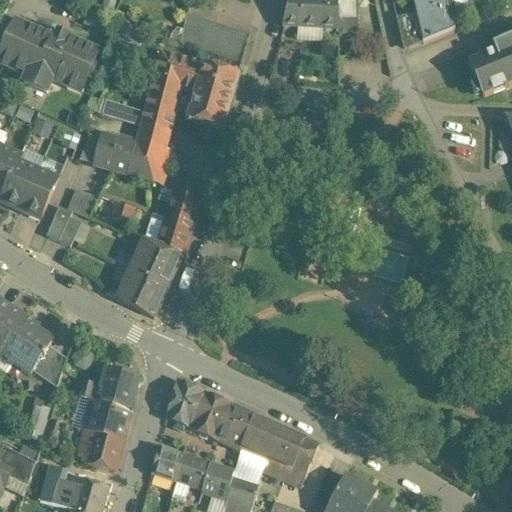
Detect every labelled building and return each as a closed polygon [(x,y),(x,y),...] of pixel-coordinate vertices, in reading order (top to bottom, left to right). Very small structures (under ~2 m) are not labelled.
[(291,0),(285,28),(338,31),(337,0),(291,0)] [(337,0),(338,31),(338,35),(358,35),(357,22),(356,22),(354,0),(337,0)] [(412,0),(415,9),(444,3),(442,0),(412,0)] [(441,15),(417,20),(423,46),(446,37),(441,15)] [(250,38),(187,17),(181,45),(242,65),(250,38)] [(55,40),(15,23),(0,57),(0,65),(27,77),(24,85),(47,96),(53,82),(82,95),(89,80),(92,82),(97,70),(94,69),(100,54),(69,40),(69,39),(58,34),(55,40)] [(511,39),(500,45),(494,48),(496,54),(469,64),(484,99),(511,87),(511,39)] [(162,56),(138,143),(166,151),(170,137),(171,137),(183,90),(196,94),(204,68),(162,56)] [(196,94),(189,120),(188,120),(188,123),(190,123),(224,133),(225,131),(239,81),(240,79),(238,78),(237,78),(206,69),(204,68),(196,94)] [(0,98),(0,117),(2,118),(9,103),(0,98)] [(103,104),(101,118),(139,123),(141,109),(103,104)] [(47,140),(54,126),(39,119),(32,133),(47,140)] [(119,143),(102,138),(94,167),(129,177),(129,176),(138,144),(120,139),(119,143)] [(166,151),(138,143),(138,144),(129,176),(129,177),(162,187),(174,154),(166,151)] [(22,158),(2,149),(0,153),(0,196),(3,198),(4,198),(19,163),(20,164),(22,158)] [(19,163),(4,198),(3,198),(1,203),(21,212),(39,172),(20,164),(19,163)] [(39,172),(21,212),(41,221),(59,181),(39,172)] [(68,211),(88,218),(96,197),(75,190),(68,211)] [(203,203),(174,194),(157,247),(157,248),(183,257),(186,258),(203,203)] [(137,208),(124,204),(123,207),(121,207),(122,206),(119,205),(114,221),(131,227),(137,208)] [(73,215),(59,210),(47,239),(58,245),(69,220),(71,221),(73,215)] [(71,221),(69,220),(58,245),(71,250),(82,226),(71,221)] [(157,247),(147,244),(134,273),(168,289),(183,257),(157,248),(157,247)] [(386,256),(384,277),(403,278),(404,258),(386,256)] [(168,289),(134,273),(121,303),(154,320),(168,289)] [(2,305),(0,308),(0,327),(11,311),(2,305)] [(11,311),(0,327),(0,355),(24,320),(11,311)] [(38,330),(24,320),(0,355),(0,359),(13,368),(15,365),(31,377),(50,349),(53,344),(37,332),(38,330)] [(67,361),(50,349),(33,374),(58,392),(67,361)] [(114,373),(106,371),(102,386),(99,389),(81,384),(76,398),(132,414),(141,382),(113,373),(114,373)] [(205,396),(178,384),(168,420),(190,431),(205,396)] [(233,408),(205,396),(190,431),(218,443),(233,408)] [(132,414),(105,406),(103,413),(88,409),(87,414),(91,415),(86,434),(123,444),(132,414)] [(255,418),(233,408),(218,443),(240,454),(240,453),(255,418)] [(52,415),(34,409),(27,432),(36,435),(34,441),(43,444),(49,423),(52,415)] [(307,441),(256,418),(255,418),(240,453),(240,454),(267,466),(264,473),(264,475),(300,491),(318,448),(306,442),(307,441)] [(66,428),(49,423),(43,444),(60,449),(66,428)] [(123,444),(86,434),(80,456),(90,459),(88,466),(115,474),(123,444)] [(185,457),(160,448),(152,477),(177,484),(178,484),(185,457)] [(36,465),(4,449),(0,456),(0,462),(32,478),(36,465)] [(210,465),(185,457),(178,484),(177,484),(172,503),(179,505),(180,503),(186,487),(203,493),(210,465)] [(0,496),(9,479),(28,489),(32,478),(0,462),(0,496)] [(233,481),(259,489),(264,475),(264,473),(237,464),(235,474),(233,481)] [(235,474),(210,465),(203,493),(202,496),(227,504),(233,481),(235,474)] [(82,483),(80,489),(66,485),(69,474),(51,469),(41,504),(70,511),(104,511),(110,491),(82,483)] [(386,511),(372,505),(378,494),(346,478),(328,511),(386,511)] [(259,489),(233,481),(227,504),(225,511),(252,511),(256,499),(259,489)] [(292,511),(256,499),(252,511),(292,511)]
